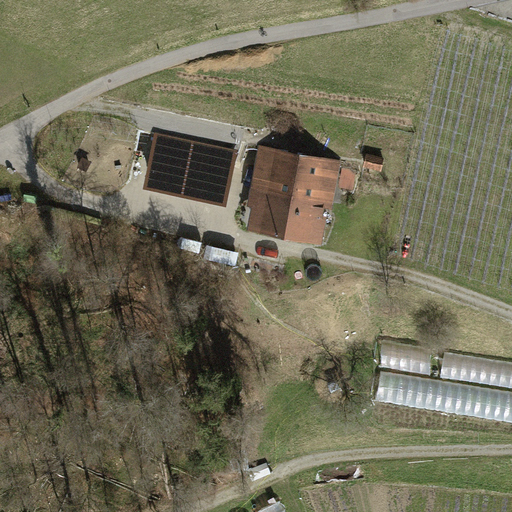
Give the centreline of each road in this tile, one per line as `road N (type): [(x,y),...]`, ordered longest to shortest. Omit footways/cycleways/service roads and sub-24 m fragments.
road 1 (track): [(511,313),(376,268),(141,219),(50,191),(21,162),(11,127)]
road 2 (unclassified): [(0,133),(82,89),(154,65),(438,0)]
road 3 (track): [(199,511),(292,467),(371,454),(511,451)]
